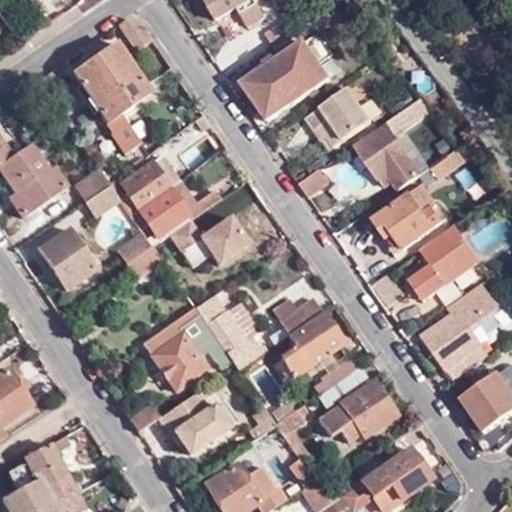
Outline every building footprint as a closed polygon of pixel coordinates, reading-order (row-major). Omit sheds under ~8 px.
[(264,17),(254,0),(228,0),(246,28),(264,17)] [(136,53),(150,43),(138,24),(125,20),(117,26),(136,53)] [(294,26),(290,21),(267,37),(274,50),(299,34),(294,26)] [(328,80),(318,66),(302,45),(245,85),(269,122),(328,80)] [(114,47),(97,59),(90,63),(71,75),(105,125),(145,97),(137,86),(139,84),(114,47)] [(333,55),(318,66),(328,80),(342,71),(333,55)] [(51,72),(43,78),(46,82),(54,76),(51,72)] [(43,78),(38,81),(40,85),(49,98),(54,94),(46,82),(43,78)] [(49,98),(40,85),(30,92),(39,105),(49,98)] [(318,131),(324,140),(333,150),(369,125),(346,92),(304,122),(313,135),(318,131)] [(391,186),(397,195),(422,179),(393,139),(422,120),(412,106),(356,146),(385,189),(391,186)] [(56,123),(62,118),(59,112),(52,118),(56,123)] [(138,146),(124,125),(109,136),(124,156),(138,146)] [(320,143),(324,140),(318,131),(313,135),(320,143)] [(0,166),(11,159),(0,142),(0,166)] [(11,159),(0,166),(0,173),(15,194),(19,200),(12,205),(22,219),(66,189),(53,169),(48,172),(30,146),(11,159)] [(439,180),(464,163),(457,155),(432,172),(439,180)] [(153,164),(169,189),(178,184),(161,159),(153,164)] [(121,187),(138,212),(169,189),(153,164),(121,187)] [(98,166),(71,183),(94,218),(120,201),(98,166)] [(299,187),(307,199),(327,184),(320,172),(299,187)] [(169,189),(190,220),(198,214),(193,206),(178,184),(169,189)] [(425,217),(437,208),(423,188),(410,197),(425,217)] [(138,212),(158,242),(190,220),(169,189),(138,212)] [(212,205),(221,199),(216,191),(193,206),(198,214),(212,205)] [(19,200),(15,194),(7,198),(12,205),(19,200)] [(443,216),(437,208),(425,217),(410,197),(374,221),(387,240),(391,237),(402,252),(443,224),(440,219),(443,216)] [(152,246),(162,261),(163,263),(184,249),(180,245),(211,223),(214,226),(222,220),(212,205),(198,214),(190,220),(158,242),(152,246)] [(479,264),(455,228),(420,252),(431,268),(416,279),(429,298),(479,264)] [(64,289),(94,270),(69,231),(40,249),(64,289)] [(133,259),(152,246),(142,232),(141,231),(115,249),(125,263),(133,259)] [(393,258),(402,252),(391,237),(387,240),(383,242),(393,258)] [(136,279),(162,262),(152,246),(133,259),(125,263),(136,279)] [(173,263),(165,267),(183,292),(190,287),(173,263)] [(423,302),(429,298),(416,279),(410,283),(423,302)] [(454,383),(490,359),(471,332),(499,313),(480,286),(452,306),(458,315),(453,318),(423,339),(454,383)] [(227,314),(215,295),(209,299),(221,318),(227,314)] [(237,372),(265,353),(263,348),(260,350),(255,354),(246,341),(227,314),(221,318),(209,299),(194,309),(196,311),(232,365),(234,368),(237,372)] [(280,322),(297,310),(289,299),(272,311),(280,322)] [(320,315),(322,313),(313,300),(297,310),(280,322),(289,336),(320,315)] [(240,305),(227,314),(246,341),(252,337),(259,332),(240,305)] [(447,310),(453,318),(458,315),(452,306),(447,310)] [(222,371),(232,365),(196,311),(144,346),(176,394),(209,373),(201,360),(210,353),(222,371)] [(293,377),(342,343),(322,313),(320,315),(289,336),(297,347),(281,358),(293,377)] [(255,354),(260,350),(252,337),(246,341),(255,354)] [(319,396),(358,369),(351,358),(319,381),(321,384),(313,390),(319,396)] [(365,378),(358,369),(319,396),(315,398),(321,407),(365,378)] [(32,407),(8,372),(0,377),(0,440),(6,436),(1,429),(32,407)] [(511,412),(511,399),(498,379),(463,403),(485,433),(511,412)] [(395,415),(373,382),(319,419),(331,435),(339,430),(347,441),(360,433),(363,436),(395,415)] [(190,452),(238,419),(224,398),(221,400),(214,390),(204,392),(200,394),(199,392),(197,394),(161,418),(172,434),(176,432),(183,442),(190,452)] [(286,395),(263,410),(271,421),(294,406),(286,395)] [(128,422),(137,435),(159,420),(152,407),(128,422)] [(252,417),(257,424),(261,431),(272,424),(271,421),(263,410),(252,417)] [(275,426),(298,461),(308,454),(291,429),(302,422),(295,412),(275,426)] [(84,426),(79,420),(25,459),(29,465),(10,476),(19,493),(4,502),(8,511),(83,511),(84,511),(54,454),(71,445),(67,436),(84,426)] [(248,429),(254,439),(262,434),(261,431),(257,424),(248,429)] [(179,444),(183,442),(176,432),(172,434),(179,444)] [(429,478),(407,448),(361,480),(384,511),(429,478)] [(248,511),(256,507),(258,511),(267,511),(285,501),(278,491),(276,492),(261,470),(245,480),(237,468),(206,487),(221,511),(248,511)] [(328,505),(352,489),(343,475),(341,477),(319,491),(328,505)] [(314,511),(333,511),(330,508),(328,505),(319,491),(313,483),(300,491),(314,511)]
